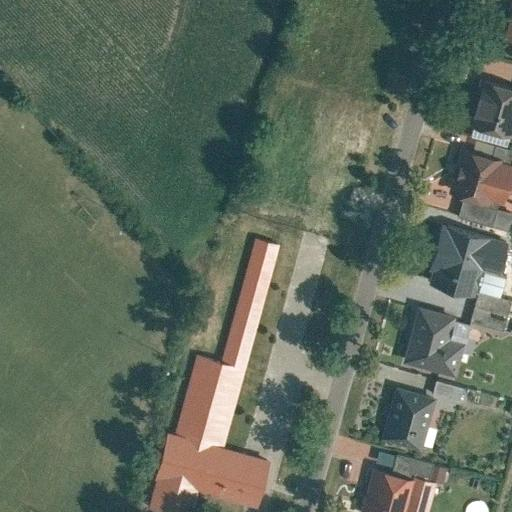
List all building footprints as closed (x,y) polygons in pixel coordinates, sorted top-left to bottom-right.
[(511,0),(508,0),(498,42),(511,45),(511,0)] [(511,128),(511,76),(481,70),(470,118),(511,128)] [(459,140),(448,187),(463,191),(497,199),(504,200),(511,166),(511,158),(502,156),(503,150),(459,140)] [(497,199),(463,191),(458,211),(508,224),(511,207),(496,203),(497,199)] [(425,276),(474,289),(480,263),(499,268),(507,236),(439,219),(425,276)] [(186,394),(177,429),(223,441),(277,246),(256,241),(212,401),(186,394)] [(508,296),(477,288),(470,317),(501,325),(508,296)] [(401,355),(455,370),(464,337),(448,333),(455,310),(417,299),(401,355)] [(461,381),(435,374),(432,388),(458,395),(461,381)] [(394,379),(379,432),(420,443),(434,390),(394,379)] [(177,429),(166,427),(147,502),(187,511),(191,511),(198,485),(254,499),(267,452),(223,441),(177,429)] [(391,462),(428,472),(432,457),(395,448),(391,462)] [(391,462),(372,457),(359,506),(383,511),(424,511),(435,474),(428,472),(391,462)]
